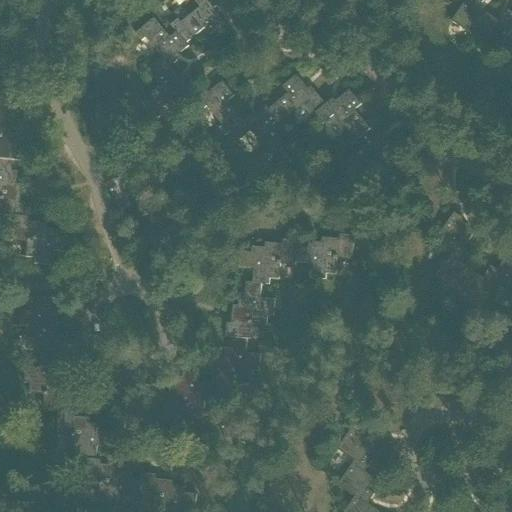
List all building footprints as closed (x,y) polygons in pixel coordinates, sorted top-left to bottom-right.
[(171,26),(177,33),(187,44),(205,29),(211,36),(226,24),(214,10),(217,8),(211,0),(193,0),(200,8),(182,24),(179,20),(171,26)] [(480,9),(485,1),(484,0),(468,0),(452,23),(475,38),(490,16),(480,9)] [(497,54),(511,32),(511,25),(511,24),(511,22),(511,19),(506,15),(501,23),(490,16),(475,38),(497,54)] [(190,47),(187,44),(177,33),(171,38),(155,19),(136,35),(143,42),(146,39),(162,58),(151,67),(159,77),(171,68),(178,62),(176,59),(190,47)] [(181,95),(189,105),(200,96),(185,78),(182,81),(171,68),(159,77),(156,79),(161,86),(142,102),(157,120),(165,114),(162,110),(181,95)] [(308,104),(316,114),(326,105),(312,87),(309,90),(297,76),(283,88),(288,95),(270,110),(269,110),(278,122),(284,129),(292,123),(289,119),(308,104)] [(225,137),(233,131),(232,130),(244,121),(228,102),(235,97),(223,82),(209,94),(207,90),(200,96),(189,105),(188,106),(197,116),(207,108),(223,126),(219,129),(225,137)] [(352,146),(360,140),(359,139),(370,129),(355,111),(362,105),(350,91),(336,102),(334,99),(326,105),(316,114),(315,114),(324,125),(334,116),(350,135),(346,138),(352,146)] [(0,159),(12,161),(18,161),(19,148),(14,147),(16,130),(11,129),(12,116),(6,115),(7,103),(0,102),(0,159)] [(272,127),(278,122),(269,110),(270,110),(267,107),(253,118),(251,115),(244,121),(232,130),(233,131),(241,141),(251,132),(267,150),(263,154),(269,161),(288,146),(272,127)] [(388,138),(385,141),(374,127),(370,129),(359,139),(360,140),(365,146),(345,161),(361,180),(369,174),(365,170),(384,155),(393,166),(403,157),(388,138)] [(0,215),(13,217),(13,216),(22,217),(24,204),(19,204),(21,186),(15,186),(17,172),(11,172),(12,161),(0,159),(0,215)] [(180,221),(185,220),(181,208),(176,210),(172,196),(135,208),(147,247),(176,238),(182,257),(191,254),(180,221)] [(436,279),(458,294),(473,271),(463,264),(472,251),(465,246),(472,235),(462,229),(466,223),(454,215),(435,242),(452,254),(436,279)] [(27,217),(22,217),(13,216),(13,217),(11,241),(26,243),(24,258),(34,259),(33,265),(50,266),(52,251),(67,253),(68,237),(57,236),(57,230),(44,229),(44,224),(26,222),(27,217)] [(308,249),(297,248),(296,264),(310,265),(309,280),(326,281),(327,275),(336,276),(337,261),(353,262),(355,237),(341,236),(340,240),(323,239),(322,244),(309,243),(308,249)] [(296,264),(297,248),(298,241),(284,240),(284,244),(266,243),(266,248),(252,247),(251,253),(240,252),(238,268),(253,269),(252,283),(262,284),(262,285),(269,285),(270,279),(279,280),(281,265),(296,266),(296,264)] [(511,294),(511,262),(508,259),(500,270),(493,265),(484,279),(473,271),(458,294),(480,309),(497,285),(511,294)] [(261,299),(262,285),(262,284),(252,283),(246,283),(245,294),(239,294),(238,307),(233,307),(231,325),(227,324),(225,338),(231,339),(248,340),(251,340),(252,325),(267,326),(268,317),(274,317),(275,300),(261,299)] [(19,328),(25,329),(24,338),(39,340),(38,355),(41,355),(57,356),(63,357),(64,343),(60,343),(61,325),(56,325),(57,311),(51,310),(52,299),(36,297),(35,312),(21,311),(19,328)] [(212,380),(212,384),(213,384),(212,394),(236,396),(238,380),(253,382),(254,372),(260,372),(261,355),(246,354),(248,340),(231,339),(231,350),(225,349),(223,363),(218,362),(217,380),(212,380)] [(57,356),(41,355),(40,369),(25,368),(24,385),(30,385),(29,395),(44,396),(43,411),(58,413),(58,412),(68,413),(69,400),(64,399),(66,382),(61,381),(62,368),(56,367),(57,356)] [(212,401),(212,394),(213,384),(212,384),(198,383),(199,368),(183,367),(182,378),(176,378),(175,392),(170,391),(169,409),(164,409),(163,422),(188,424),(190,409),(205,410),(206,401),(212,401)] [(79,460),(87,461),(87,460),(96,461),(97,447),(112,449),(114,433),(102,432),(103,426),(89,424),(90,419),(72,418),(72,413),(68,413),(58,412),(58,413),(56,437),(71,438),(70,453),(80,454),(79,460)] [(362,501),(369,490),(375,480),(365,474),(375,460),(368,455),(375,444),(365,437),(369,432),(357,424),(338,451),(355,463),(339,488),(356,499),(357,497),(362,501)] [(126,495),(140,497),(141,481),(131,480),(131,474),(117,473),(118,467),(100,466),(101,461),(96,461),(87,460),(87,461),(85,485),(100,486),(98,502),(108,503),(107,508),(124,510),(126,495)] [(139,500),(155,501),(153,511),(180,511),(181,510),(196,511),(197,495),(185,494),(186,488),(172,487),(173,482),(155,480),(156,476),(142,475),(141,481),(140,497),(139,500)] [(376,495),(369,490),(362,501),(357,497),(356,499),(346,511),(378,511),(379,511),(369,505),(376,495)]
